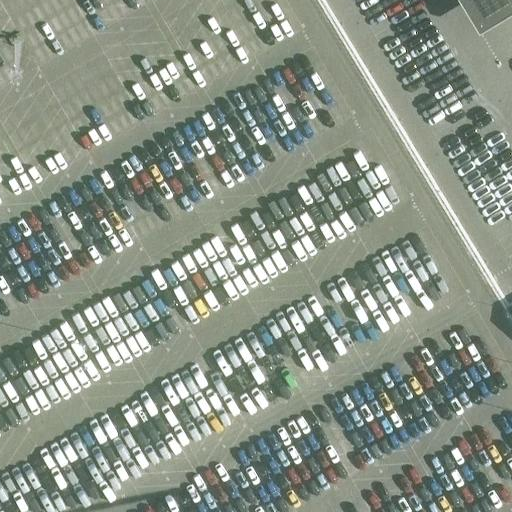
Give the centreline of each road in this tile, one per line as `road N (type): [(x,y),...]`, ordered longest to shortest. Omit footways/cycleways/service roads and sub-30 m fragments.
road 1 (unknown): [(115,511),(511,278)]
road 2 (unknown): [(0,330),(369,115)]
